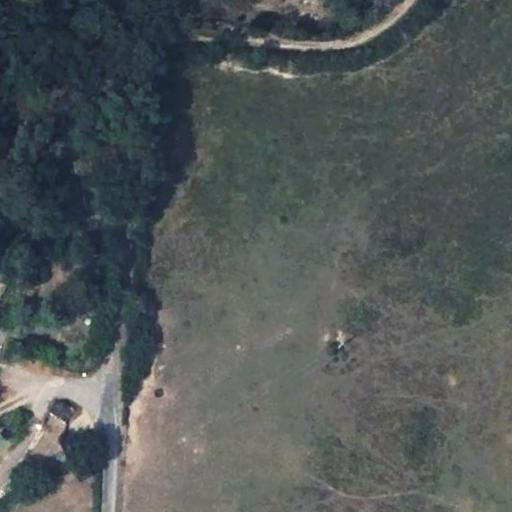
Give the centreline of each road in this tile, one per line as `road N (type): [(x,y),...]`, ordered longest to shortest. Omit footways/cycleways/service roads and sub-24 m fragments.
road 1 (track): [(125,261),(146,49),(160,33),(355,38),(408,0)]
road 2 (unclassified): [(107,511),(125,261)]
